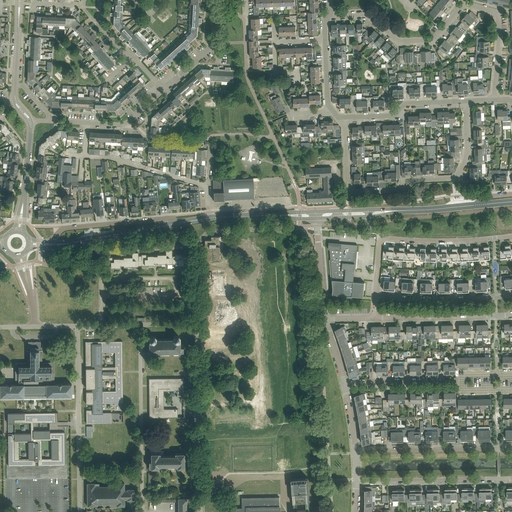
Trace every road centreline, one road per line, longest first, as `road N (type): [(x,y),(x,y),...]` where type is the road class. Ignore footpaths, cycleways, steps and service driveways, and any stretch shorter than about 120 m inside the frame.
road 1 (residential): [(493,100),(497,12),(464,3),(430,40),(399,42),(368,15),(330,15)]
road 2 (residential): [(345,117),(348,191),(403,190),(413,180),(457,178),(467,154),(465,101)]
road 3 (residential): [(375,297),(381,237),(511,235)]
road 4 (residential): [(199,511),(195,323)]
road 5 (residential): [(142,511),(136,325)]
road 6 (residential): [(80,511),(77,326)]
road 7 (residential): [(511,448),(357,451)]
road 8 (residential): [(357,480),(511,478)]
road 9 (track): [(199,405),(253,405),(261,424),(326,421)]
road 10 (residential): [(372,318),(511,315)]
road 11 (residential): [(181,223),(62,227),(50,240)]
road 12 (residential): [(375,297),(511,295)]
road 13 (residential): [(207,186),(84,155)]
road 14 (residential): [(465,101),(405,102),(393,115),(345,117)]
